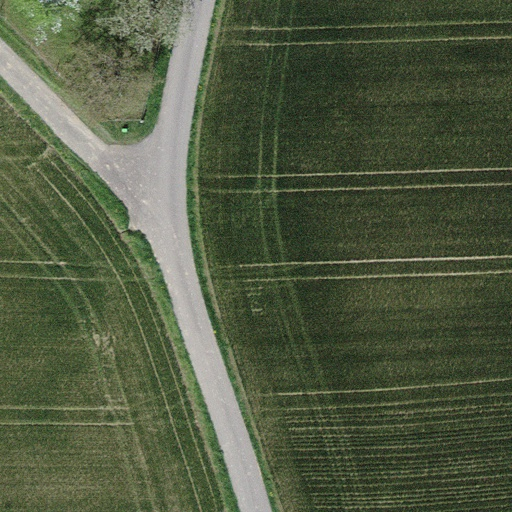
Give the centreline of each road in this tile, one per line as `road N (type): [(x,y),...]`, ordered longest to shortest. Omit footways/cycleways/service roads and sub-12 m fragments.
road 1 (unclassified): [(255,511),(167,217),(169,157),(198,0)]
road 2 (track): [(0,53),(97,153),(166,197)]
